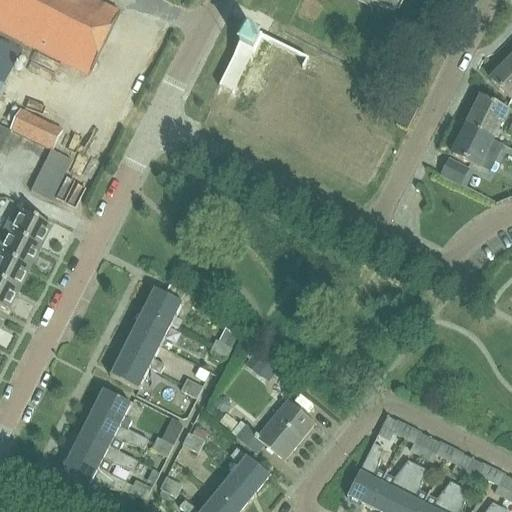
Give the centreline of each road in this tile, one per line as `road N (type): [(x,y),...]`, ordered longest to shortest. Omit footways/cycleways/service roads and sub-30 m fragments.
road 1 (residential): [(0,434),(158,127)]
road 2 (residential): [(298,511),(380,403),(511,467)]
road 3 (residential): [(372,239),(491,0)]
road 4 (residential): [(372,239),(158,127)]
road 5 (residential): [(511,219),(479,239),(455,275),(416,271),(372,239)]
road 6 (residential): [(158,127),(223,0)]
